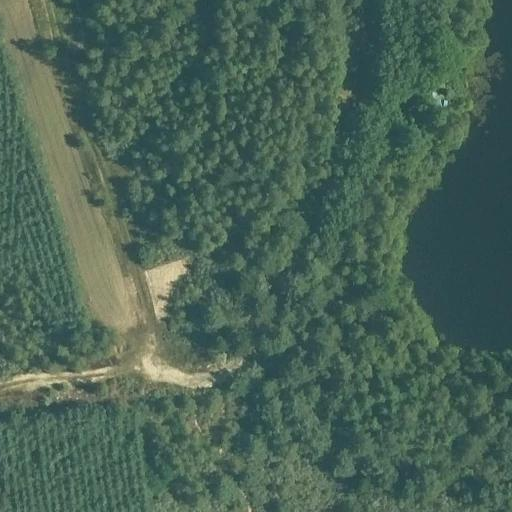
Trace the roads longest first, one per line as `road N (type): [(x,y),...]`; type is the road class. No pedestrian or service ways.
road 1 (track): [(212,511),(321,192),(358,0)]
road 2 (track): [(261,370),(160,374),(151,294),(51,0)]
road 3 (track): [(159,371),(48,375),(0,387)]
